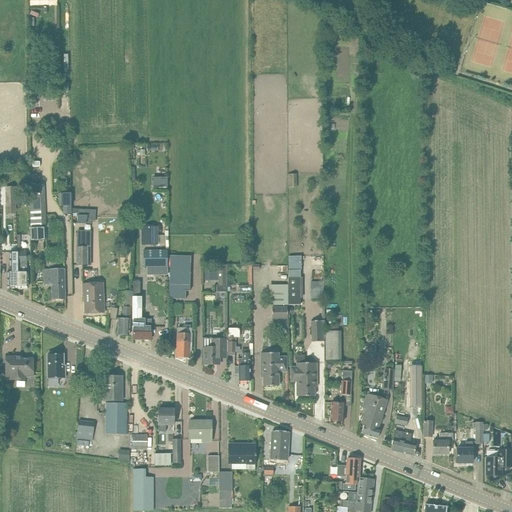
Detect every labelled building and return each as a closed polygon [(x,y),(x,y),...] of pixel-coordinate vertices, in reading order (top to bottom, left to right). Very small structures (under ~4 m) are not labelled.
[(167,177),(153,177),(153,185),(167,185),(167,177)] [(7,206),(15,206),(14,186),(6,186),(7,206)] [(40,189),(30,189),(33,265),(47,264),(47,255),(45,255),(44,227),(43,227),(42,203),(40,204),(40,189)] [(71,193),(58,193),(58,206),(63,206),(63,214),(71,214),(71,193)] [(86,223),(86,215),(78,215),(77,223),(86,223)] [(143,225),(143,245),(156,245),(155,225),(143,225)] [(87,234),(76,234),(76,246),(77,246),(78,265),(87,265),(87,234)] [(167,249),(143,250),(143,268),(167,268),(167,249)] [(325,263),(325,249),(312,249),(311,262),(325,263)] [(17,287),(17,252),(9,252),(9,273),(7,273),(7,287),(9,287),(9,288),(13,288),(14,287),(17,287)] [(26,252),(17,252),(17,287),(28,287),(28,272),(26,272),(26,252)] [(288,256),(288,285),(288,305),(300,305),(300,256),(288,256)] [(170,265),(169,291),(169,300),(184,301),(185,292),(190,292),(190,265),(170,265)] [(43,270),(43,275),(43,285),(51,285),(52,300),(65,300),(64,269),(43,270)] [(324,282),(311,282),(311,299),(324,299),(324,282)] [(103,283),(82,284),(82,294),(84,294),(84,304),(85,313),(104,313),(104,303),(103,300),(103,283)] [(288,305),(288,285),(273,285),(273,305),(288,305)] [(133,298),(133,309),(133,319),(134,319),(133,338),(150,339),(151,329),(151,320),(141,320),(141,298),(133,298)] [(129,335),(129,325),(130,307),(123,307),(122,319),(118,319),(118,325),(117,335),(129,335)] [(287,307),(272,307),(272,319),(287,319),(287,307)] [(325,320),(312,321),(312,323),(312,341),(324,341),(325,320)] [(176,354),(176,358),(186,358),(189,358),(190,351),(191,351),(191,341),(192,334),(192,328),(190,328),(190,326),(184,326),(184,328),(178,328),(177,341),(177,348),(176,354)] [(239,327),(229,327),(229,335),(239,336),(239,327)] [(341,360),(342,331),(327,330),(327,360),(341,360)] [(203,348),(203,355),(203,365),(217,364),(217,358),(226,358),(226,340),(212,340),(212,338),(202,338),(202,348),(203,348)] [(238,367),(234,367),(235,374),(239,374),(239,381),(250,381),(250,371),(249,351),(249,349),(242,350),(242,359),(238,359),(238,366),(238,367)] [(47,354),(47,378),(65,378),(65,369),(63,369),(63,354),(56,354),(56,352),(49,352),(49,354),(47,354)] [(287,371),(286,361),(286,357),(278,357),(278,353),(260,353),(261,368),(263,368),(263,386),(279,386),(279,371),(287,371)] [(33,376),(33,369),(33,359),(15,359),(15,357),(5,357),(5,376),(11,376),(11,379),(25,379),(25,376),(33,376)] [(317,387),(316,377),(316,363),(296,363),(296,367),(291,367),(291,382),(299,382),(299,396),(314,396),(314,387),(317,387)] [(383,389),(392,390),(394,368),(385,368),(383,389)] [(411,374),(411,408),(423,408),(423,368),(417,368),(417,374),(411,374)] [(343,370),(342,381),(341,381),(340,395),(339,404),(331,403),(330,420),(343,421),(345,395),(350,396),(351,382),(352,371),(343,370)] [(122,401),(122,400),(122,390),(118,390),(118,377),(104,377),(104,401),(122,401)] [(369,409),(361,433),(377,438),(380,429),(379,428),(384,412),(388,399),(383,397),(368,393),(366,397),(363,407),(369,409)] [(126,434),(127,403),(106,403),(105,434),(126,434)] [(158,409),(158,419),(158,431),(165,431),(165,425),(173,425),(173,409),(158,409)] [(408,419),(397,416),(395,423),(406,426),(408,419)] [(79,421),(76,440),(91,442),(93,423),(79,421)] [(211,441),(211,431),(211,421),(189,421),(190,438),(202,438),(202,441),(211,441)] [(423,436),(432,437),(432,422),(423,422),(423,436)] [(482,443),(482,424),(482,423),(472,423),(472,429),(475,429),(475,443),(482,443)] [(271,441),(270,459),(271,459),(287,460),(288,442),(289,432),(272,431),(271,441)] [(395,431),(391,449),(390,450),(414,456),(416,446),(416,444),(409,442),(411,435),(395,431)] [(453,433),(448,433),(439,434),(439,441),(433,441),(433,454),(435,454),(435,456),(439,456),(440,454),(448,454),(448,441),(452,441),(453,433)] [(147,449),(147,434),(133,434),(132,449),(147,449)] [(457,448),(457,453),(457,463),(472,463),(472,448),(472,442),(465,442),(465,448),(457,448)] [(229,445),(229,455),(229,463),(255,463),(255,447),(240,447),(240,445),(229,445)] [(119,450),(118,460),(128,461),(129,451),(119,450)] [(487,453),(487,457),(486,457),(485,466),(485,476),(502,476),(502,467),(511,467),(511,450),(498,450),(498,457),(496,457),(496,453),(495,452),(494,451),(489,451),(488,452),(487,453)] [(170,453),(154,453),(155,465),(171,464),(170,453)] [(218,456),(207,456),(207,472),(218,472),(218,456)] [(358,477),(359,459),(347,458),(347,467),(338,466),(337,470),(337,476),(346,476),(346,484),(349,484),(349,490),(355,490),(355,485),(356,485),(356,477),(358,477)] [(230,491),(232,491),(232,472),(219,472),(218,472),(218,508),(230,508),(230,491)] [(152,510),(152,477),(133,477),(133,510),(152,510)] [(347,511),(358,511),(369,511),(371,504),(372,490),(373,480),(359,478),(358,488),(356,502),(353,501),(354,492),(342,491),(341,501),(349,501),(347,511)]
